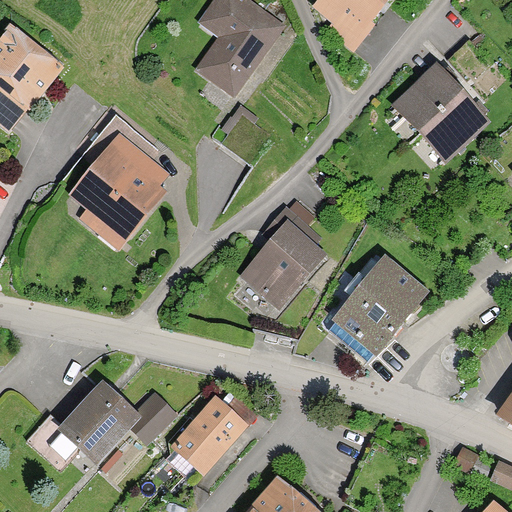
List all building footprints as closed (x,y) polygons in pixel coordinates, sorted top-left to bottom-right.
[(288,29),(245,0),(213,0),(196,25),(217,39),(194,73),(236,102),(288,29)] [(399,0),(314,0),(311,4),(331,21),(325,29),(354,54),(399,0)] [(0,129),(7,133),(63,71),(10,24),(0,35),(0,129)] [(435,67),(395,105),(449,163),(490,125),(435,67)] [(109,149),(69,196),(88,211),(79,222),(119,255),(167,197),(151,184),(161,173),(133,150),(124,161),(109,149)] [(240,274),(282,313),(330,261),(318,249),(325,242),(311,228),(319,219),(298,200),(259,242),(265,248),(240,274)] [(431,294),(386,256),(332,320),(377,358),(431,294)] [(99,383),(56,431),(97,469),(130,433),(150,451),(180,418),(153,393),(134,414),(99,383)] [(511,390),(496,413),(511,424),(511,390)] [(204,477),(248,428),(214,398),(171,447),(204,477)] [(314,511),(275,478),(245,511),(314,511)] [(483,511),(503,511),(493,503),(483,511)]
